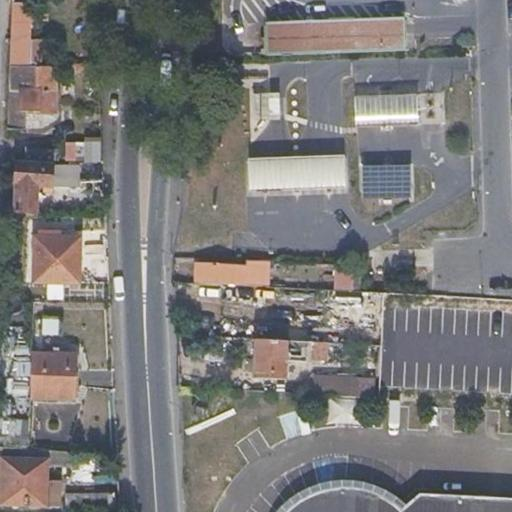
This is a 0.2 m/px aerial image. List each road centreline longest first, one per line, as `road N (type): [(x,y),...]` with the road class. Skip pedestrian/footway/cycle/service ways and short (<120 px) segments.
road 1 (unclassified): [(511,269),(499,269),(489,0)]
road 2 (primary): [(142,251),(155,511)]
road 3 (primary): [(142,251),(175,0)]
road 4 (primary): [(140,0),(132,85),(142,251)]
